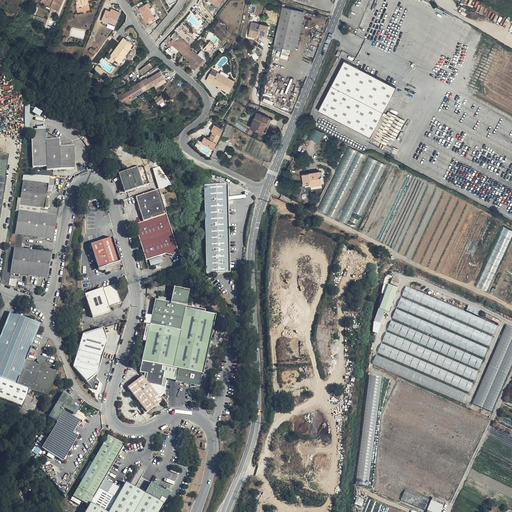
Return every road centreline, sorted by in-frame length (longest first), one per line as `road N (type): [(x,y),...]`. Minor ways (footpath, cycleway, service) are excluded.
road 1 (residential): [(196,511),(208,480),(210,429),(191,414),(136,430),(111,418),(136,298),(101,182),(81,180),(69,196),(48,297),(0,290)]
road 2 (secondary): [(266,189),(251,249),(255,431),(225,511)]
road 3 (residential): [(266,189),(182,143),(207,101),(153,49),(121,0)]
road 4 (track): [(266,189),(511,308)]
road 5 (unknown): [(511,213),(415,154),(417,143),(511,197)]
road 6 (secondary): [(341,0),(266,189)]
road 7 (unknown): [(210,429),(233,344),(233,232)]
